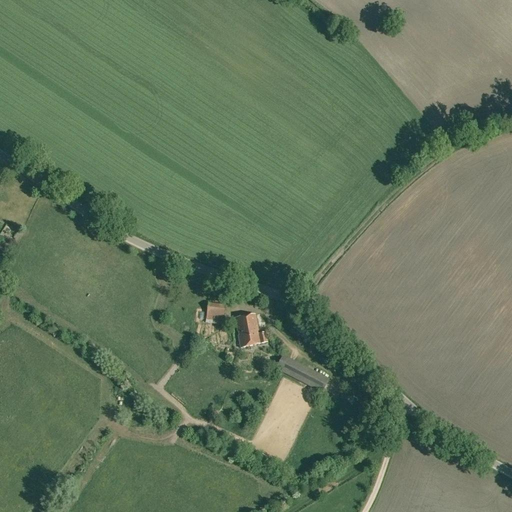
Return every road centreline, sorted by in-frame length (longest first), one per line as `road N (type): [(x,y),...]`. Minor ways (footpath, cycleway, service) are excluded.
road 1 (unclassified): [(511,473),(427,419),(310,310),(139,243),(0,154)]
road 2 (track): [(297,302),(423,166),(511,126)]
